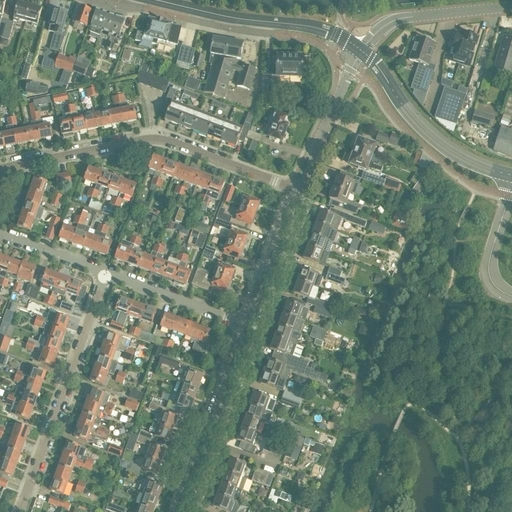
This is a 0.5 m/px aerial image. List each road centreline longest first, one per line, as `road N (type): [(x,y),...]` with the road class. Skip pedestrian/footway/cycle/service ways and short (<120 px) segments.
road 1 (residential): [(294,189),(164,140),(0,169)]
road 2 (residential): [(19,511),(106,273)]
road 3 (residential): [(176,511),(245,324)]
road 4 (residential): [(245,324),(106,273)]
road 5 (residential): [(245,324),(294,189)]
